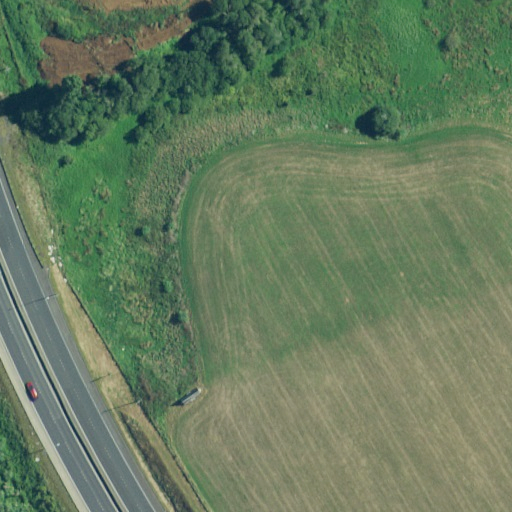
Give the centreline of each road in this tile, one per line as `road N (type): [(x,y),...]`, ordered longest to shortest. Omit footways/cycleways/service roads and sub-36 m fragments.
road 1 (motorway): [(0,221),(30,303),(138,511)]
road 2 (motorway): [(98,511),(0,317)]
